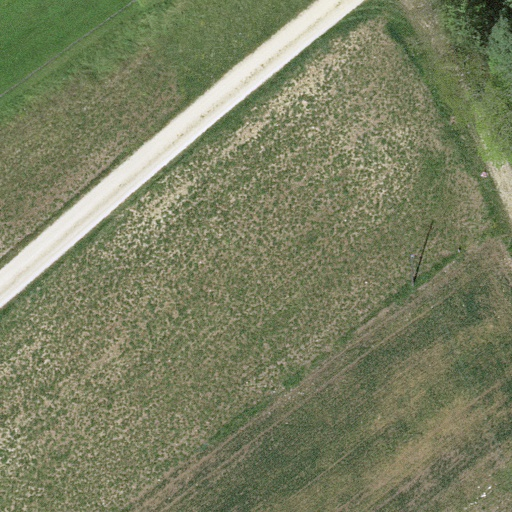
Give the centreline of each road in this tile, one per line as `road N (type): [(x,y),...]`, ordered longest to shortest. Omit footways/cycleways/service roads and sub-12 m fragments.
road 1 (track): [(342,0),(0,296)]
road 2 (track): [(511,208),(414,0)]
